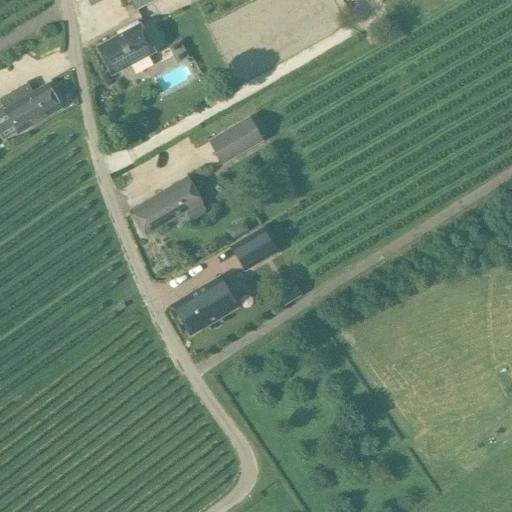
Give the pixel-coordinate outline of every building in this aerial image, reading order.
[(131,0),(136,9),(152,0),(131,0)] [(112,74),(127,65),(154,50),(136,19),(123,27),(125,31),(97,48),(112,74)] [(61,107),(48,84),(33,93),(27,82),(0,97),(0,101),(18,133),(61,107)] [(222,165),(264,141),(249,116),(208,140),(222,165)] [(132,209),(147,234),(185,212),(189,218),(194,219),(204,214),(205,209),(201,203),(202,202),(187,177),(132,209)] [(245,270),(276,252),(262,228),(231,246),(245,270)] [(220,277),(173,304),(191,334),(237,307),(220,277)]
